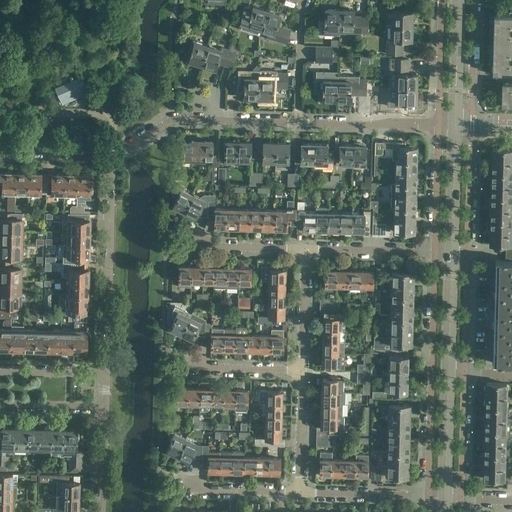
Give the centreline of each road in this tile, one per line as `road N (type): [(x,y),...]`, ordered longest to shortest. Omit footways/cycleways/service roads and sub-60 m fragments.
road 1 (residential): [(436,252),(430,498)]
road 2 (unclassified): [(104,373),(111,155)]
road 3 (residential): [(303,370),(162,369)]
road 4 (residential): [(161,490),(301,494)]
road 5 (residential): [(307,249),(167,245)]
road 6 (residential): [(298,123),(438,127)]
road 7 (residential): [(301,494),(430,498)]
road 8 (residential): [(436,252),(307,249)]
road 9 (residential): [(474,253),(478,125)]
road 10 (tertiary): [(451,252),(454,124)]
road 11 (residential): [(441,0),(438,127)]
road 12 (residential): [(172,119),(298,123)]
road 13 (tertiary): [(445,498),(451,373)]
road 14 (residential): [(465,499),(469,374)]
road 15 (residential): [(478,125),(481,0)]
road 16 (residential): [(438,127),(436,252)]
road 17 (tertiary): [(454,124),(458,0)]
road 18 (residential): [(301,494),(303,370)]
road 19 (residential): [(469,374),(474,253)]
road 20 (residential): [(303,370),(307,249)]
road 21 (tertiary): [(451,373),(451,252)]
